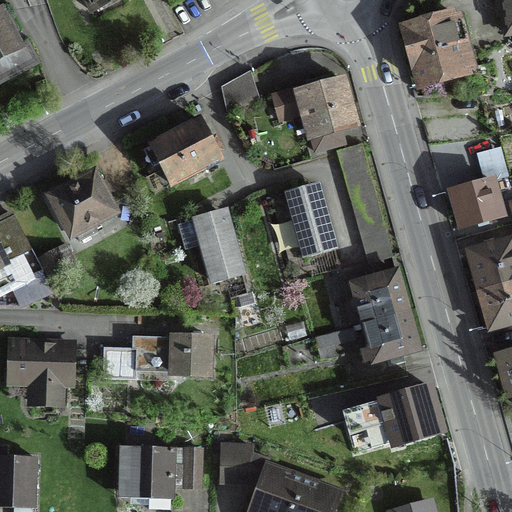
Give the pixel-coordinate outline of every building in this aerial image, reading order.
[(86,0),(92,10),(111,0),(86,0)] [(511,0),(502,0),(507,34),(511,33),(511,0)] [(0,83),(38,63),(27,42),(20,46),(0,7),(0,83)] [(451,18),(406,30),(421,84),(465,72),(451,18)] [(225,85),(234,110),(264,100),(255,75),(225,85)] [(309,91),(299,93),(298,90),(276,96),(282,117),(303,111),(310,137),(311,137),(315,152),(333,147),(329,132),(356,125),(344,81),(333,84),(331,75),(306,82),(309,91)] [(220,160),(199,120),(151,144),(172,185),(205,167),(207,168),(210,167),(212,167),(214,166),(216,165),(217,163),(219,162),(220,160)] [(362,147),(341,153),(371,260),(392,254),(362,147)] [(94,175),(53,197),(73,234),(75,232),(80,241),(98,231),(93,223),(114,212),(94,175)] [(493,183),(452,194),(461,225),(502,214),(493,183)] [(306,258),(335,249),(317,184),(288,192),(306,258)] [(195,218),(213,283),(243,275),(225,210),(195,218)] [(511,238),(468,251),(479,290),(511,281),(511,238)] [(50,277),(77,262),(67,244),(40,259),(50,277)] [(0,271),(8,267),(0,251),(0,271)] [(363,323),(408,311),(408,310),(397,271),(352,284),(363,323)] [(511,323),(511,281),(479,290),(490,329),(511,323)] [(408,311),(363,323),(370,348),(362,351),(365,361),(373,359),(374,361),(418,349),(408,311)] [(338,354),(335,344),(355,338),(352,328),(316,338),(322,359),(338,354)] [(209,374),(210,339),(174,338),(174,339),(137,338),(137,349),(104,348),(103,379),(136,380),(136,362),(173,364),(172,373),(209,374)] [(39,350),(33,343),(12,343),(11,368),(25,368),(24,377),(32,386),(31,403),(61,404),(62,383),(71,384),(72,351),(39,350)] [(511,351),(498,356),(509,397),(511,395),(511,351)] [(389,375),(366,382),(369,394),(393,388),(389,375)] [(358,434),(394,439),(396,445),(442,432),(429,387),(383,400),(388,417),(354,420),(358,434)] [(0,502),(33,503),(34,503),(36,457),(7,456),(7,446),(0,446),(0,502)] [(222,446),(221,479),(251,481),(252,447),(222,446)] [(130,493),(149,494),(149,509),(170,510),(171,499),(172,499),(174,448),(131,447),(130,493)] [(201,450),(187,449),(185,488),(200,488),(201,450)] [(266,466),(249,511),(333,511),(340,492),(266,466)]
